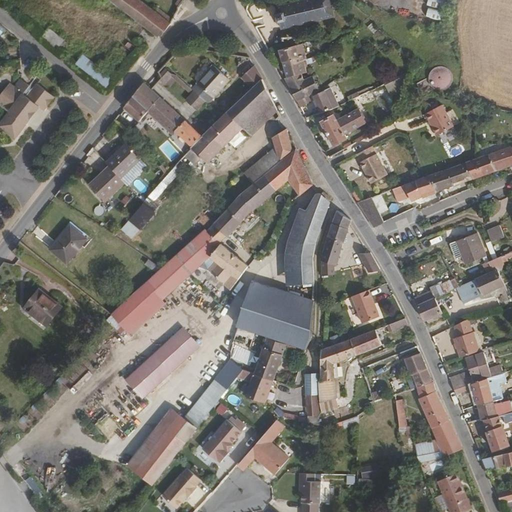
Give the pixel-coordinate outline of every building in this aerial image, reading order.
[(171,24),(140,0),(110,0),(120,8),(158,36),(160,34),(161,35),(166,31),(171,24)] [(332,15),(328,0),(311,0),(278,8),(282,28),(332,15)] [(65,42),(49,28),(41,38),(57,51),(65,42)] [(306,59),(302,44),(296,45),(299,58),(302,57),(303,60),(306,59)] [(299,58),(296,45),(280,50),(286,67),(281,69),(286,79),(301,73),(306,72),(304,65),(303,60),(302,57),(299,58)] [(114,85),(94,68),(84,60),(77,68),(107,93),(114,85)] [(261,79),(254,64),(241,76),(251,88),(261,79)] [(456,80),(456,76),(456,73),(455,70),(452,67),(450,66),(448,65),(444,64),(440,64),(436,66),(434,68),(432,71),(431,74),(427,77),(432,88),(435,87),(439,89),(444,90),(447,89),(451,87),(454,84),(456,80)] [(209,103),(231,79),(214,65),(194,87),(194,88),(209,103)] [(162,83),(172,72),(169,69),(159,79),(162,83)] [(319,89),(313,76),(304,80),(301,73),(286,79),(297,102),(299,100),(308,95),(319,89)] [(432,88),(427,77),(417,81),(423,93),(432,88)] [(0,105),(20,80),(19,78),(12,86),(8,83),(0,93),(0,105)] [(154,201),(181,171),(180,169),(189,159),(190,159),(196,152),(202,158),(199,161),(206,167),(222,150),(244,128),(243,126),(271,97),(261,79),(251,88),(228,109),(202,135),(202,137),(193,146),(145,202),(155,211),(159,206),(154,201)] [(22,121),(26,116),(23,114),(33,102),(38,107),(41,104),(44,107),(53,97),(36,83),(25,97),(22,94),(28,86),(20,80),(0,105),(7,111),(0,120),(0,121),(3,124),(0,127),(0,128),(13,139),(25,124),(22,121)] [(149,108),(159,97),(144,82),(124,107),(140,121),(149,110),(149,108)] [(340,106),(330,88),(314,96),(322,114),(334,110),(340,107),(340,106)] [(205,100),(196,91),(188,98),(197,107),(205,100)] [(312,104),(308,95),(299,100),(297,102),(302,110),(312,104)] [(202,135),(159,97),(149,108),(149,110),(174,134),(177,131),(193,146),(202,137),(202,135)] [(253,136),(278,112),(271,97),(243,126),(244,128),(253,136)] [(25,124),(38,107),(33,102),(23,114),(26,116),(22,121),(25,124)] [(455,126),(447,110),(445,105),(444,104),(428,112),(438,134),(455,126)] [(346,135),(363,125),(366,123),(358,110),(338,121),(335,116),(322,123),(334,146),(348,138),(346,135)] [(318,123),(320,119),(318,115),(306,119),(311,126),(318,123)] [(293,151),(287,130),(273,139),(276,149),(280,164),(292,152),(293,151)] [(121,177),(142,157),(126,142),(118,150),(106,162),(110,166),(121,177)] [(103,158),(106,162),(118,150),(117,148),(115,146),(103,158)] [(388,175),(381,161),(373,146),(357,154),(361,161),(360,163),(371,184),(388,175)] [(472,178),(511,163),(511,150),(511,151),(509,147),(466,163),(472,178)] [(227,236),(253,209),(254,209),(289,180),(298,192),(292,197),(294,200),(313,184),(295,149),(293,151),(292,152),(280,164),(265,177),(255,184),(242,195),(241,195),(219,219),(208,231),(218,241),(225,234),(227,236)] [(265,177),(280,164),(276,149),(256,166),(265,177)] [(472,178),(466,163),(430,175),(436,191),(472,178)] [(105,201),(126,181),(121,177),(110,166),(108,167),(89,185),(105,201)] [(265,177),(256,166),(246,174),(255,184),(265,177)] [(436,191),(430,175),(429,175),(406,183),(406,185),(394,189),(397,197),(400,195),(402,200),(410,197),(412,200),(416,198),(419,196),(436,191)] [(363,196),(360,192),(357,187),(352,192),(357,200),(359,199),(363,196)] [(76,198),(67,192),(62,200),(70,205),(76,198)] [(316,241),(329,202),(322,195),(321,194),(319,194),(314,202),(310,200),(302,211),(307,213),(296,243),(295,256),(313,257),(315,244),(316,241)] [(384,221),(375,201),(373,197),(358,202),(374,226),(384,221)] [(139,228),(155,211),(145,202),(129,219),(139,228)] [(295,283),(294,257),(295,256),(296,243),(307,213),(302,211),(299,209),(288,240),(286,254),(287,283),(295,283)] [(345,238),(350,222),(350,219),(342,213),(338,211),(327,236),(320,260),(322,261),(322,275),(334,274),(334,265),(337,266),(345,238)] [(66,262),(87,237),(70,224),(50,249),(66,262)] [(504,237),(499,226),(487,231),(492,242),(504,237)] [(127,331),(158,302),(163,298),(210,255),(221,244),(218,241),(208,231),(205,229),(111,313),(127,331)] [(486,255),(476,232),(455,242),(462,257),(465,264),(486,255)] [(462,257),(455,242),(449,245),(456,260),(462,257)] [(248,267),(221,244),(210,255),(219,263),(211,272),(223,282),(222,283),(230,290),(248,267)] [(380,270),(371,255),(370,252),(359,253),(369,272),(380,270)] [(508,282),(502,268),(504,267),(502,263),(506,261),(505,258),(511,254),(511,252),(490,262),(494,271),(458,285),(455,287),(462,304),(479,297),(508,282)] [(314,273),(313,257),(295,256),(294,257),(295,283),(301,283),(312,282),(314,281),(314,273)] [(458,285),(454,277),(449,279),(454,288),(455,287),(458,285)] [(311,336),(313,308),(308,307),(308,299),(254,281),(239,325),(239,327),(268,336),(287,343),(305,349),(311,336)] [(313,294),(313,282),(314,281),(312,282),(301,283),(301,294),(302,295),(313,294)] [(442,312),(435,298),(440,295),(434,285),(430,287),(431,290),(415,298),(418,304),(417,305),(421,315),(423,319),(424,320),(442,312)] [(62,306),(56,301),(41,289),(25,308),(35,315),(36,314),(49,323),(62,306)] [(380,315),(372,298),(368,289),(352,295),(363,322),(380,315)] [(387,332),(408,324),(405,318),(384,326),(387,332)] [(454,331),(466,325),(467,324),(466,320),(453,326),(454,331)] [(480,350),(473,332),(470,332),(467,324),(466,325),(454,331),(456,337),(453,338),(459,357),(480,350)] [(262,353),(268,336),(239,327),(232,347),(248,352),(249,349),(262,353)] [(142,397),(198,346),(183,329),(127,380),(142,397)] [(381,344),(376,329),(350,339),(356,355),(381,344)] [(274,380),(287,343),(268,336),(262,353),(255,374),(274,380)] [(339,396),(337,362),(351,357),(356,355),(350,339),(322,350),(322,361),(322,366),(322,373),(320,400),(320,412),(336,408),(336,397),(339,396)] [(426,368),(427,367),(420,352),(405,358),(409,366),(412,376),(414,375),(417,385),(417,387),(427,384),(431,382),(426,368)] [(487,367),(486,366),(482,353),(466,358),(470,371),(472,376),(473,380),(482,377),(483,378),(483,380),(485,379),(486,379),(487,377),(495,374),(501,372),(499,365),(498,364),(487,367)] [(206,419),(238,377),(243,370),(231,360),(184,419),(196,428),(204,419),(206,421),(206,419)] [(266,402),(274,380),(255,374),(243,370),(238,377),(252,382),(247,395),(266,402)] [(470,384),(468,378),(467,374),(465,372),(449,378),(454,390),(461,387),(470,384)] [(318,400),(320,373),(314,374),(306,374),(305,415),(306,415),(307,415),(319,415),(318,400)] [(501,399),(496,380),(495,374),(487,377),(486,379),(485,379),(483,380),(474,383),(472,384),(472,386),(473,388),(482,419),(496,415),(494,405),(496,405),(495,401),(501,399)] [(462,448),(435,392),(433,382),(431,382),(427,384),(417,387),(419,397),(419,398),(436,438),(442,450),(444,455),(462,448)] [(15,411),(37,390),(36,388),(13,409),(15,411)] [(23,420),(46,399),(37,390),(15,411),(23,420)] [(384,397),(382,392),(377,393),(376,391),(370,393),(373,400),(384,397)] [(407,426),(404,410),(402,399),(395,400),(398,428),(407,426)] [(511,412),(511,410),(510,402),(509,401),(496,405),(494,405),(496,415),(498,415),(500,415),(502,414),(511,412)] [(143,459),(179,414),(171,408),(127,463),(134,469),(143,459)] [(511,421),(511,412),(502,414),(505,423),(511,421)] [(152,484),(196,428),(184,419),(179,414),(143,459),(134,469),(152,484)] [(509,445),(498,415),(496,415),(482,419),(494,451),(509,445)] [(224,418),(201,449),(221,465),(245,433),(224,418)] [(289,457),(271,442),(285,425),(277,418),(238,465),(244,470),(255,457),(257,454),(268,464),(266,467),(274,474),(289,457)] [(442,450),(436,438),(413,442),(417,456),(417,455),(442,450)] [(511,464),(511,451),(483,459),(488,471),(511,464)] [(268,464),(257,454),(255,457),(266,467),(268,464)] [(197,486),(203,479),(189,468),(179,479),(165,496),(179,508),(187,499),(186,498),(187,495),(190,498),(199,488),(197,486)] [(317,502),(318,481),(312,481),(312,473),(296,472),(296,480),(300,480),(299,495),(299,502),(317,502)] [(469,500),(461,482),(457,473),(438,481),(450,508),(469,500)] [(31,476),(26,481),(37,496),(43,491),(31,476)] [(511,499),(511,489),(497,493),(501,503),(511,499)]
